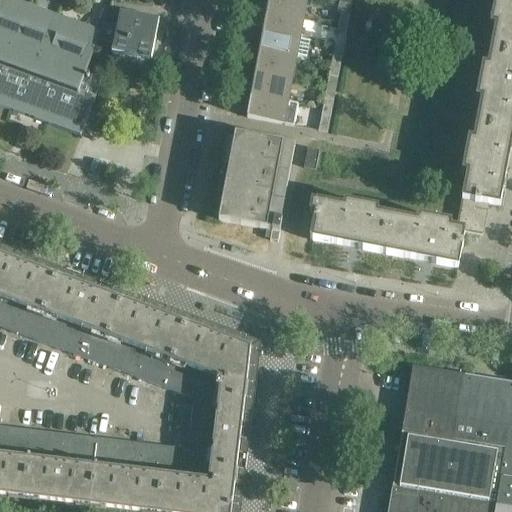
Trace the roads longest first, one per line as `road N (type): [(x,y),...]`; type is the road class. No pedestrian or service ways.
road 1 (residential): [(160,252),(204,0)]
road 2 (tertiary): [(314,511),(351,311)]
road 3 (tertiary): [(351,311),(160,252)]
road 4 (tertiary): [(160,252),(0,196)]
road 5 (unknown): [(0,368),(46,368),(154,412)]
road 6 (residential): [(511,326),(351,311)]
